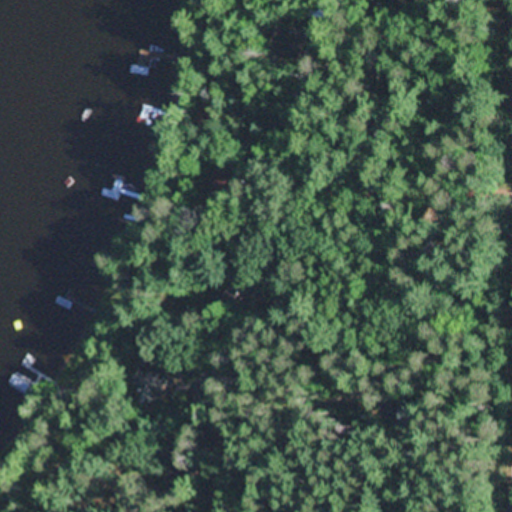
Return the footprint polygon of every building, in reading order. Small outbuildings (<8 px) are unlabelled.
[(309,39),(299,61),(280,53),(290,30),(309,39)] [(229,106),(227,125),(210,123),(209,126),(200,125),(203,103),(229,106)] [(238,173),(234,202),(213,199),(217,170),(238,173)] [(264,283),(245,317),(222,304),(242,270),(264,283)] [(289,303),(287,323),(272,321),(274,302),(289,303)] [(172,367),(168,378),(179,382),(176,392),(171,391),(168,401),(159,398),(156,407),(138,401),(142,391),(139,389),(147,367),(154,369),(157,361),(172,367)] [(219,400),(214,418),(198,413),(196,413),(201,394),(214,398),(219,400)] [(437,403),(435,426),(402,423),(404,400),(437,403)] [(241,431),(239,455),(212,452),(215,428),(241,431)] [(198,435),(197,474),(186,474),(186,485),(170,485),(170,473),(173,473),(173,464),(167,464),(167,444),(167,442),(169,442),(174,442),(174,437),(174,435),(176,435),(198,435)]
